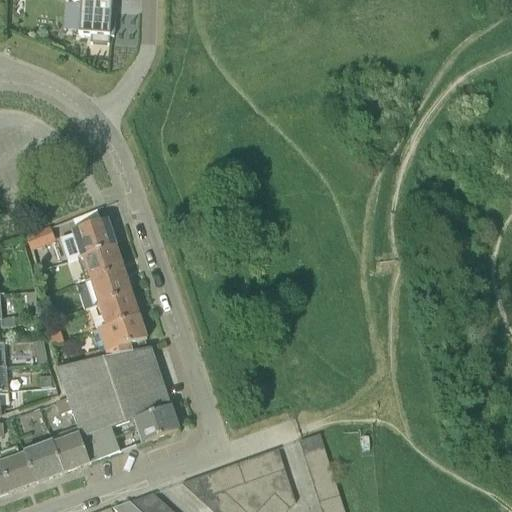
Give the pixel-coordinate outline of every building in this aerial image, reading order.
[(114,43),(116,0),(80,0),(78,40),(114,43)] [(79,261),(117,250),(108,224),(60,240),(68,264),(78,261),(79,261)] [(34,253),(55,244),(50,231),(29,240),(34,253)] [(86,284),(124,271),(117,250),(79,261),(86,284)] [(94,307),(132,295),(124,271),(86,284),(94,307)] [(28,309),(37,308),(36,295),(27,296),(28,309)] [(96,334),(140,319),(132,295),(94,307),(94,309),(89,310),(96,334)] [(140,319),(96,334),(105,361),(130,355),(128,349),(147,342),(140,319)] [(2,321),(2,330),(16,329),(15,320),(2,321)] [(53,348),(64,345),(61,335),(50,338),(53,348)] [(38,367),(48,366),(44,343),(33,344),(38,367)] [(138,448),(179,433),(151,351),(130,355),(105,361),(100,362),(86,365),(57,371),(68,401),(72,414),(68,415),(73,432),(86,467),(120,455),(113,434),(131,428),(138,448)] [(86,365),(100,362),(98,353),(84,357),(86,365)] [(0,394),(0,395),(9,394),(7,369),(0,369),(0,394)] [(42,390),(52,389),(51,379),(41,380),(42,390)] [(61,418),(68,415),(72,414),(68,401),(56,405),(61,418)] [(63,475),(86,467),(73,432),(61,435),(50,439),(52,444),(63,475)] [(302,454),(324,447),(321,438),(320,436),(299,444),(302,454)] [(371,439),(363,440),(363,455),(372,454),(371,439)] [(35,486),(63,475),(52,444),(24,454),(25,456),(35,486)] [(306,464),(327,457),(324,447),(302,454),(306,464)] [(12,494),(35,486),(25,456),(20,458),(17,450),(0,456),(0,460),(2,467),(12,494)] [(275,476),(285,472),(278,451),(268,455),(275,476)] [(264,480),(275,476),(268,455),(257,459),(264,480)] [(309,474),(330,467),(327,457),(306,464),(309,474)] [(254,483),(264,480),(257,459),(246,463),(254,483)] [(243,487),(254,483),(246,463),(235,466),(243,487)] [(232,491),(243,487),(235,466),(225,470),(232,491)] [(0,498),(12,494),(2,467),(0,467),(0,498)] [(312,484),(333,478),(330,467),(309,474),(312,484)] [(221,495),(223,494),(232,491),(225,470),(214,474),(221,495)] [(290,511),(295,505),(285,472),(275,476),(264,480),(254,483),(243,487),(232,491),(223,494),(224,495),(234,504),(242,511),(260,511),(267,504),(275,496),(290,511)] [(211,499),(221,495),(214,474),(203,478),(211,499)] [(200,502),(211,499),(203,478),(193,482),(200,502)] [(315,495),(337,488),(333,478),(312,484),(315,495)] [(182,486),(200,502),(193,482),(182,486)] [(319,505),(340,498),(337,488),(315,495),(319,505)] [(200,502),(210,511),(224,495),(223,494),(221,495),(211,499),(200,502)] [(210,511),(211,511),(226,511),(234,504),(224,495),(210,511)] [(153,496),(129,505),(136,511),(152,511),(161,503),(153,496)] [(275,511),(288,511),(290,511),(275,496),(267,504),(275,511)] [(320,511),(331,511),(343,508),(340,498),(319,505),(320,511)] [(152,511),(167,511),(169,510),(161,503),(152,511)]
